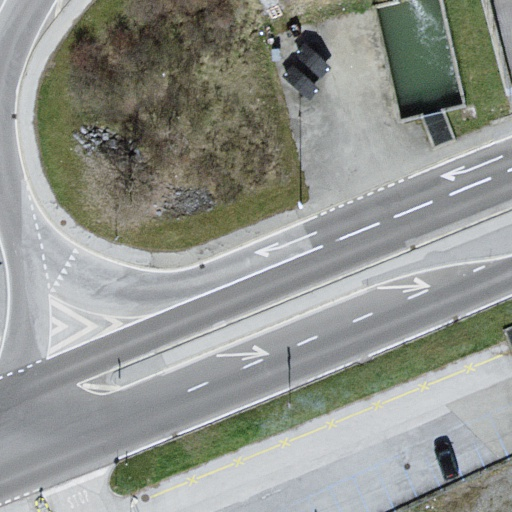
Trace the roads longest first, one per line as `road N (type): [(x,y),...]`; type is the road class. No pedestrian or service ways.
road 1 (primary): [(511,228),(108,396)]
road 2 (tertiary): [(108,396),(29,247),(0,151)]
